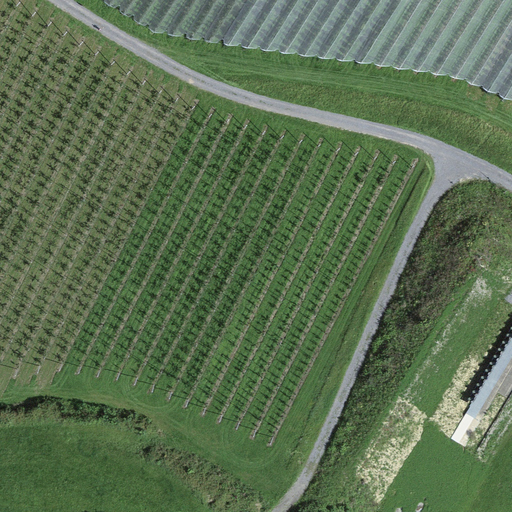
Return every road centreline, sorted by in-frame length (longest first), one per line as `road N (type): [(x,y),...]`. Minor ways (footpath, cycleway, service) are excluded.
road 1 (track): [(511,186),(413,142),(210,90),(58,0)]
road 2 (track): [(454,156),(350,364),(320,449),(280,511)]
